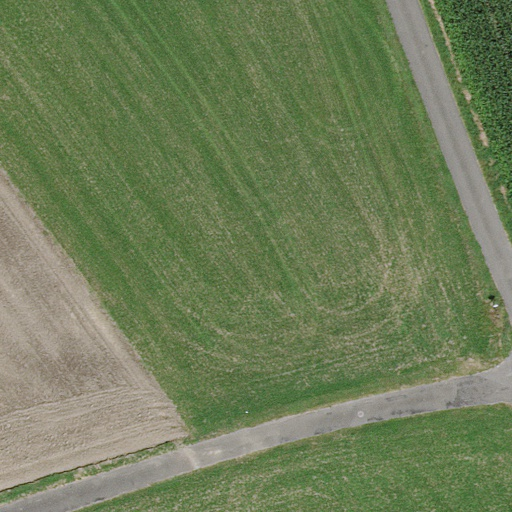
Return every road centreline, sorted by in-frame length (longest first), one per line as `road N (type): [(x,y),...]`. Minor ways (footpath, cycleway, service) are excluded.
road 1 (residential): [(13,511),(183,457),(511,381)]
road 2 (residential): [(511,265),(410,0)]
